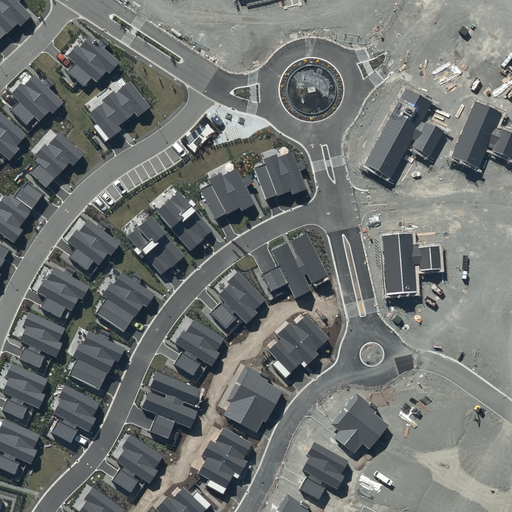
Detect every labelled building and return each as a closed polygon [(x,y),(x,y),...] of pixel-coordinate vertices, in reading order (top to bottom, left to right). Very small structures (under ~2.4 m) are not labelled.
[(0,0),(0,38),(17,22),(21,26),(32,16),(19,2),(20,0),(0,0)] [(109,43),(102,38),(98,43),(89,35),(79,47),(77,45),(67,56),(75,63),(67,72),(83,86),(92,77),(97,82),(107,71),(110,73),(120,62),(104,49),(109,43)] [(54,83),(47,77),(42,82),(35,74),(24,85),(22,83),(11,93),(19,101),(10,110),(26,125),(35,116),(39,121),(50,110),(53,113),(63,103),(49,88),(54,83)] [(151,107),(130,81),(115,93),(114,91),(101,101),(103,102),(89,114),(97,124),(93,127),(105,142),(122,129),(119,126),(135,113),(138,117),(151,107)] [(432,102),(405,88),(364,165),(391,179),(412,140),(415,141),(412,146),(431,156),(444,131),(426,122),(425,123),(422,122),(432,102)] [(503,112),(474,100),(450,157),(479,169),(488,147),(493,149),(492,151),(511,158),(511,155),(511,133),(497,127),(503,112)] [(27,135),(0,111),(0,152),(10,161),(19,150),(16,147),(27,135)] [(83,154),(60,133),(47,146),(45,144),(35,155),(37,157),(34,161),(37,164),(29,173),(46,188),(69,162),(73,165),(83,154)] [(277,153),(264,158),(265,163),(254,167),(266,198),(277,194),(278,195),(291,190),(293,194),(308,189),(301,170),(304,169),(301,161),(298,162),(294,151),(279,157),(277,153)] [(221,173),(208,180),(210,184),(200,189),(216,219),(226,213),(227,215),(240,208),(242,212),(256,204),(246,187),(249,185),(245,178),(243,179),(237,169),(223,176),(221,173)] [(44,194),(27,181),(23,186),(22,185),(14,196),(10,193),(8,197),(5,195),(0,202),(0,233),(14,243),(23,230),(19,227),(44,194)] [(179,191),(155,212),(190,251),(204,240),(203,239),(212,230),(196,212),(200,208),(191,199),(188,202),(179,191)] [(186,256),(152,217),(129,237),(137,246),(133,250),(142,259),(145,257),(161,275),(171,267),(172,268),(186,256)] [(108,225),(100,220),(96,225),(88,219),(78,231),(76,229),(67,242),(75,248),(69,257),(86,270),(93,261),(99,265),(108,253),(111,255),(120,243),(104,231),(108,225)] [(280,266),(261,275),(270,292),(288,283),(295,298),(312,290),(305,276),(307,275),(312,284),(329,276),(307,233),(291,241),(299,258),(295,260),(287,243),(272,251),(280,266)] [(412,233),(382,236),(387,295),(417,292),(415,264),(420,264),(421,270),(441,269),(439,246),(418,247),(418,245),(412,245),(412,233)] [(9,249),(0,243),(0,276),(1,275),(0,273),(0,268),(5,260),(4,259),(9,249)] [(76,270),(67,266),(64,272),(55,267),(47,280),(44,279),(37,292),(46,297),(41,307),(60,317),(65,307),(72,311),(79,298),(82,300),(90,286),(72,277),(76,270)] [(220,302),(210,313),(226,329),(237,318),(233,314),(235,312),(247,324),(258,313),(255,310),(266,300),(238,271),(227,282),(229,284),(218,295),(225,302),(222,305),(220,302)] [(132,279),(122,272),(113,284),(111,283),(103,295),(107,298),(96,314),(125,333),(144,305),(147,307),(156,294),(140,284),(141,281),(134,276),(132,279)] [(25,351),(21,361),(40,370),(45,359),(40,356),(41,354),(56,361),(63,347),(59,345),(65,331),(29,313),(22,327),(27,329),(20,343),(32,348),(29,353),(25,351)] [(280,338),(268,350),(277,360),(272,364),(285,378),(300,364),(304,368),(319,355),(316,351),(329,338),(307,314),(294,327),(289,322),(276,334),(280,338)] [(225,338),(194,319),(186,332),(183,330),(175,343),(187,350),(184,354),(181,352),(174,364),(193,376),(201,363),(196,360),(198,358),(212,366),(220,353),(216,351),(225,338)] [(100,336),(88,331),(82,344),(79,343),(73,356),(77,358),(69,376),(100,391),(115,360),(118,362),(125,348),(108,340),(109,337),(101,333),(100,336)] [(8,402),(3,411),(23,421),(28,410),(23,407),(24,405),(39,412),(46,398),(41,396),(48,382),(11,364),(5,378),(10,380),(3,393),(15,399),(12,404),(8,402)] [(270,378),(245,364),(226,400),(230,402),(224,415),(257,432),(263,421),(266,423),(283,391),(268,383),(270,378)] [(201,389),(156,371),(150,388),(166,395),(165,399),(148,392),(141,408),(157,414),(150,431),(169,439),(175,422),(191,428),(198,412),(182,405),(183,402),(194,406),(201,389)] [(100,403),(65,385),(58,398),(61,399),(53,413),(63,419),(62,421),(58,419),(51,432),(71,443),(78,430),(75,429),(76,425),(89,432),(96,419),(92,417),(100,403)] [(369,403),(356,393),(331,424),(339,431),(334,437),(355,454),(363,444),(369,449),(389,425),(375,414),(379,409),(370,402),(369,403)] [(1,458),(0,458),(0,469),(15,477),(21,466),(15,463),(17,461),(31,468),(38,454),(34,452),(41,438),(4,420),(0,427),(0,435),(2,436),(0,440),(0,451),(7,455),(5,460),(1,458)] [(252,443),(223,427),(215,442),(210,439),(201,455),(206,458),(198,473),(209,479),(206,485),(223,494),(233,476),(238,478),(247,462),(243,460),(252,443)] [(162,456),(129,434),(121,446),(124,448),(116,461),(124,467),(121,470),(119,469),(111,480),(131,493),(138,481),(133,477),(135,474),(149,484),(158,470),(155,468),(162,456)] [(348,461),(314,442),(307,455),(309,456),(302,470),(310,475),(309,478),(306,476),(299,489),(319,500),(326,488),(320,484),(323,480),(338,489),(345,476),(341,474),(348,461)] [(123,511),(125,510),(93,487),(84,499),(87,501),(79,511),(123,511)] [(192,495),(183,487),(171,499),(167,495),(154,509),(157,511),(204,511),(212,504),(196,490),(192,495)] [(300,502),(287,494),(274,511),(307,511),(311,507),(301,500),(300,502)]
